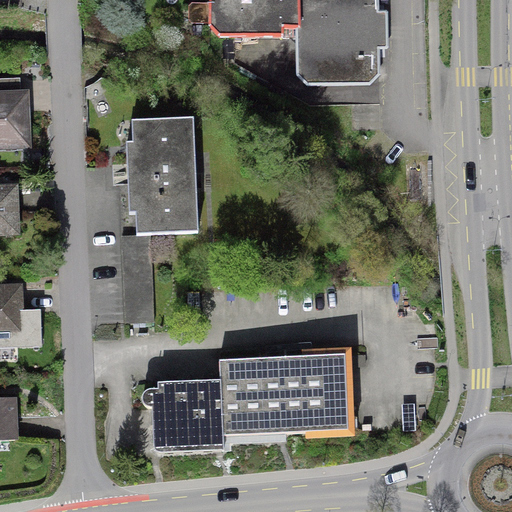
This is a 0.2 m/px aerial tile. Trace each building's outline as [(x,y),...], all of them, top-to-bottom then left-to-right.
[(208,0),(208,30),(219,41),(284,42),(284,32),(295,32),(296,79),(306,88),(370,87),(380,77),(380,52),(388,52),(388,34),(388,13),(378,12),(377,0),(208,0)] [(0,151),(32,150),(30,92),(21,93),(20,79),(0,79),(0,151)] [(120,238),(124,325),(155,324),(151,239),(199,237),(194,123),(131,126),(131,147),(126,148),(129,219),(135,219),(136,238),(120,238)] [(0,238),(20,238),(19,187),(0,187),(0,238)] [(0,338),(25,338),(23,286),(0,286),(0,338)] [(222,439),(347,433),(345,390),(343,358),(218,364),(219,384),(156,386),(157,392),(149,393),(145,394),(142,397),(141,402),(142,406),(144,409),(148,411),(152,411),(154,456),(222,454),(222,439)] [(0,443),(19,443),(17,400),(0,400),(0,443)]
